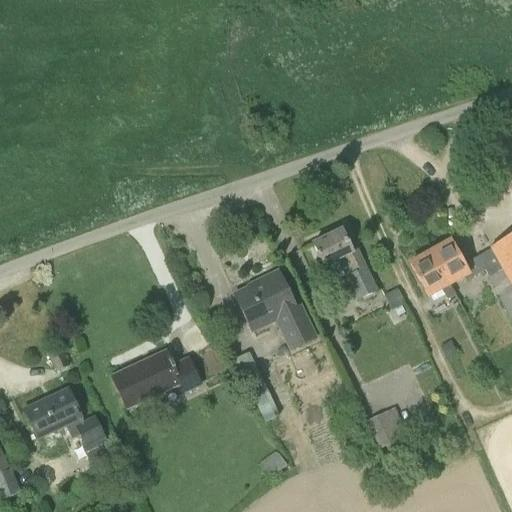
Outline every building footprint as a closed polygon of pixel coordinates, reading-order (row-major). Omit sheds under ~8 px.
[(323,268),(337,261),(356,302),(377,293),(357,250),(350,254),(340,233),(312,246),(323,268)] [(487,279),(511,324),(511,236),(489,250),(490,251),(501,271),(487,279)] [(449,243),(430,254),(448,287),(448,286),(462,279),(465,283),(484,273),(487,279),(501,271),(490,251),(462,267),(449,243)] [(427,298),(440,291),(446,302),(454,297),(448,286),(448,287),(430,254),(409,266),(427,298)] [(278,274),(261,282),(262,284),(233,298),(251,334),(252,334),(249,326),(272,315),(290,353),(314,341),(299,309),(295,310),(278,274)] [(396,290),(382,297),(387,307),(390,312),(404,305),(396,290)] [(441,348),(448,362),(456,358),(450,344),(441,348)] [(55,374),(69,368),(59,349),(46,354),(55,374)] [(183,395),(199,387),(187,361),(171,368),(165,354),(110,379),(126,412),(179,387),(183,395)] [(267,393),(249,354),(241,358),(232,362),(251,401),(267,393)] [(36,442),(65,428),(71,441),(79,438),(83,446),(81,447),(92,472),(115,462),(94,417),(82,423),(67,392),(23,413),(36,442)] [(252,403),(263,426),(275,420),(263,397),(252,403)] [(365,418),(377,445),(404,434),(392,406),(365,418)] [(0,501),(20,493),(12,476),(0,449),(0,501)] [(268,480),(286,467),(276,452),(258,465),(268,480)]
